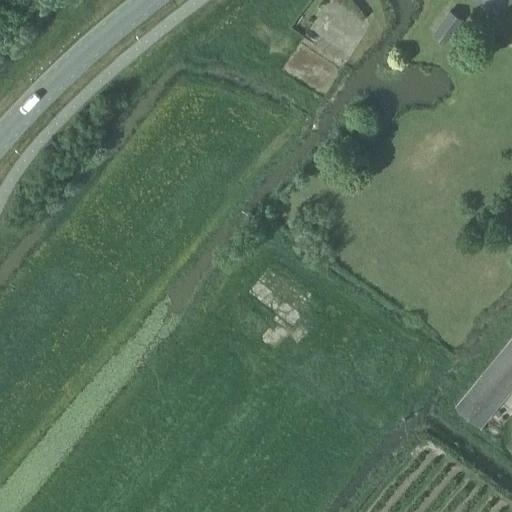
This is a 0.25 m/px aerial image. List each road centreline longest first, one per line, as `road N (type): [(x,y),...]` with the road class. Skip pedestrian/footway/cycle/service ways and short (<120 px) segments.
road 1 (unknown): [(0,231),(210,0)]
road 2 (secondary): [(148,0),(0,139)]
